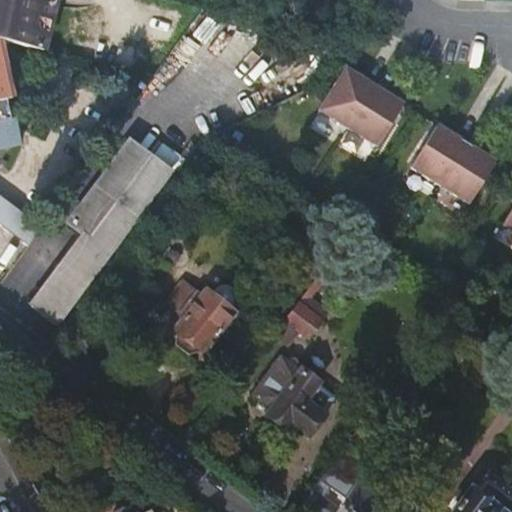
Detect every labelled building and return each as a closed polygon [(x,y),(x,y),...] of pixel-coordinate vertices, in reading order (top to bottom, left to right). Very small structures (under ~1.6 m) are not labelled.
[(0,0),(0,39),(38,49),(51,0),(0,0)] [(353,76),(340,68),(314,111),(343,129),(370,86),(353,76)] [(0,148),(12,146),(0,74),(0,148)] [(390,99),(370,86),(343,129),(372,147),(399,104),(390,99)] [(436,186),(462,143),(444,132),(433,125),(406,168),(436,186)] [(117,155),(104,171),(66,219),(80,231),(26,301),(50,320),(166,166),(129,138),(117,155)] [(88,158),(104,171),(117,155),(100,142),(88,158)] [(490,160),(462,143),(436,186),(465,204),(492,161),(490,160)] [(0,225),(14,208),(0,197),(0,225)] [(511,232),(511,204),(499,225),(511,232)] [(0,225),(0,226),(24,244),(37,226),(14,208),(0,225)] [(318,282),(311,277),(270,333),(284,343),(294,330),(305,337),(325,308),(308,294),(318,282)] [(171,325),(200,347),(229,309),(200,287),(196,293),(177,279),(162,300),(180,314),(171,325)] [(300,399),(313,381),(276,356),(252,389),(269,403),(263,413),(281,427),(285,420),(304,433),(319,413),(300,399)] [(358,451),(332,487),(360,508),(372,492),(368,488),(382,469),(358,451)] [(511,511),(511,492),(486,473),(474,487),(470,485),(449,511),(511,511)] [(329,482),(320,475),(294,509),(298,511),(313,511),(324,499),(319,496),(329,482)]
